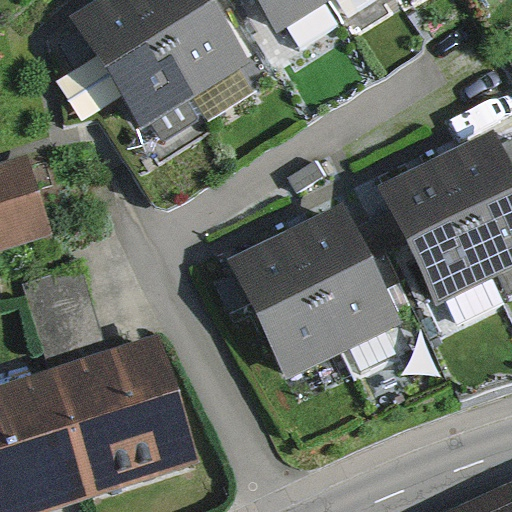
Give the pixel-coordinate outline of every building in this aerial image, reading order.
[(123,0),(119,0),(68,30),(134,142),(189,110),(123,0)] [(196,0),(123,0),(189,110),(243,78),(196,0)] [(320,0),(246,0),(272,43),(327,11),(320,0)] [(320,0),(327,11),(344,0),(320,0)] [(511,212),(480,147),(428,172),(484,286),(511,272),(511,212)] [(25,160),(0,168),(0,256),(50,240),(25,160)] [(428,172),(375,198),(430,312),(484,286),(428,172)] [(334,223),(282,248),(337,362),(389,337),(334,223)] [(282,248),(228,274),(284,388),(337,362),(282,248)] [(29,283),(48,358),(105,344),(87,269),(29,283)] [(0,312),(0,379),(46,369),(32,305),(0,312)] [(45,385),(85,511),(87,511),(202,478),(161,347),(45,385)] [(85,511),(45,385),(0,399),(0,511),(85,511)] [(511,511),(511,493),(470,511),(511,511)]
